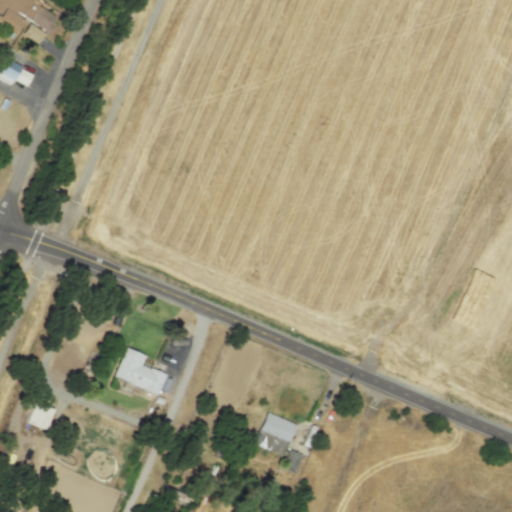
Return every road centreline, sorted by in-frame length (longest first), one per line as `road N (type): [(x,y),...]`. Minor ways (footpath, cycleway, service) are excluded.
road 1 (tertiary): [(511,438),(77,254),(0,230)]
road 2 (track): [(0,363),(158,0)]
road 3 (residential): [(0,230),(95,0)]
